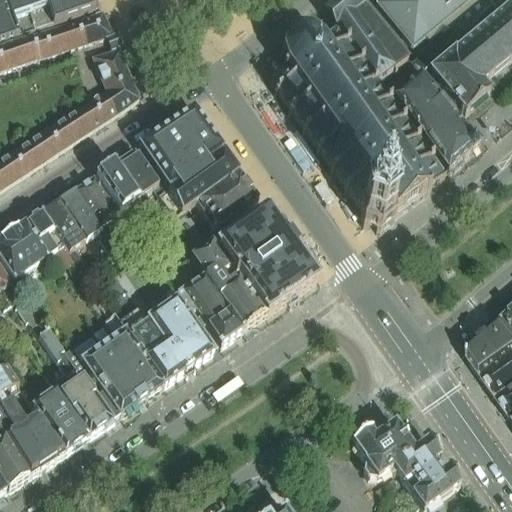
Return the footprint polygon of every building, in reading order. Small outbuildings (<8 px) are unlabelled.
[(90,0),(0,0),(0,47),(20,41),(14,24),(49,11),(54,29),(96,16),(90,0)] [(379,239),(394,227),(393,224),(396,222),(413,210),(425,202),(428,199),(427,198),(444,186),(429,166),(431,165),(429,163),(428,164),(374,89),(393,74),(394,75),(396,74),(395,72),(406,64),(353,0),(338,0),(319,16),(334,37),(320,47),(311,42),(313,40),(310,38),(308,40),(299,40),(298,38),(294,39),(295,41),(287,47),(285,45),(283,48),(285,50),(282,59),(279,59),(279,63),(282,63),(285,72),(275,80),(272,78),(270,81),(273,82),(272,88),(269,89),(270,93),(273,92),(275,97),(273,98),(275,101),(277,100),(289,116),(287,118),(289,121),(291,119),(303,136),(300,137),(303,140),(305,139),(317,155),(315,157),(317,160),(319,158),(331,175),(328,177),(330,180),(333,178),(345,194),(342,196),(344,199),(347,197),(359,213),(360,222),(362,232),(379,239)] [(385,0),(374,9),(411,54),(426,42),(440,53),(443,50),(494,4),(490,0),(385,0)] [(494,4),(443,50),(451,59),(428,78),(464,121),(489,100),(485,96),(492,89),(489,85),(511,65),(511,7),(503,15),(494,4)] [(0,49),(0,78),(111,45),(100,19),(0,49)] [(112,61),(95,68),(104,87),(109,98),(119,119),(128,113),(138,104),(138,103),(132,89),(127,78),(117,54),(110,57),(112,61)] [(392,103),(447,178),(448,179),(450,178),(449,177),(453,177),(462,169),(463,165),(462,165),(470,158),(470,159),(478,152),(418,80),(392,103)] [(0,196),(9,190),(119,119),(109,98),(0,168),(0,196)] [(193,118),(185,123),(166,136),(166,135),(159,140),(139,154),(161,186),(167,195),(181,185),(221,157),(199,127),(193,118)] [(142,200),(152,193),(158,190),(134,157),(115,170),(144,211),(148,209),(142,200)] [(237,180),(221,157),(181,185),(167,195),(156,202),(172,225),(197,207),(198,208),(237,180)] [(115,170),(95,182),(120,217),(124,225),(144,211),(115,170)] [(217,237),(257,208),(237,180),(198,208),(217,237)] [(126,228),(124,225),(120,217),(118,218),(94,183),(75,196),(99,231),(112,222),(119,233),(126,228)] [(58,207),(85,248),(97,239),(99,241),(97,243),(106,255),(113,251),(102,235),(102,236),(99,231),(75,196),(58,207)] [(85,248),(58,207),(41,218),(63,253),(74,268),(76,271),(82,267),(81,265),(81,264),(75,254),(85,248)] [(56,258),(63,253),(41,218),(20,233),(42,266),(56,258)] [(217,244),(211,248),(266,322),(266,323),(286,309),(289,314),(299,307),(296,303),(315,289),(266,220),(223,252),(217,244)] [(0,264),(13,285),(42,266),(20,233),(0,245),(0,264)] [(265,323),(266,322),(211,248),(187,264),(200,282),(242,339),(246,343),(254,338),(251,333),(265,323)] [(63,253),(56,258),(66,273),(74,268),(63,253)] [(0,312),(2,316),(20,305),(0,272),(0,312)] [(167,278),(161,282),(179,306),(188,320),(193,317),(218,352),(219,354),(242,339),(200,282),(180,296),(167,278)] [(139,312),(119,326),(128,339),(127,340),(129,343),(163,393),(173,386),(183,380),(186,383),(195,377),(193,373),(213,360),(211,357),(177,306),(175,307),(175,306),(175,305),(174,303),(173,302),(172,302),(171,301),(170,301),(169,301),(167,302),(166,302),(165,303),(165,305),(164,306),(164,307),(165,308),(165,310),(166,311),(167,311),(168,312),(148,326),(139,312)] [(53,392),(55,397),(88,444),(88,445),(103,435),(110,430),(110,429),(65,360),(27,305),(16,312),(26,327),(28,326),(63,379),(51,390),(53,392)] [(511,321),(503,329),(511,339),(511,321)] [(163,393),(129,343),(116,323),(105,331),(115,346),(100,356),(91,343),(72,355),(65,360),(110,429),(111,429),(118,423),(119,423),(137,411),(137,412),(146,406),(146,405),(163,393)] [(503,370),(511,363),(511,339),(503,329),(484,345),(503,370)] [(481,385),(503,370),(484,345),(470,357),(469,357),(468,367),(481,385)] [(481,385),(496,405),(511,393),(511,363),(503,370),(481,385)] [(0,437),(29,484),(38,478),(39,479),(55,468),(55,467),(64,461),(36,421),(23,430),(4,401),(17,392),(5,374),(0,377),(0,437)] [(87,445),(88,444),(55,397),(53,392),(42,400),(45,404),(31,413),(36,421),(64,461),(87,445)] [(511,393),(496,405),(511,428),(511,393)] [(352,450),(364,468),(362,478),(367,484),(372,486),(391,473),(393,477),(398,474),(395,470),(414,458),(394,430),(384,438),(383,437),(384,436),(385,434),(385,432),(385,430),(385,428),(385,426),(384,425),(383,423),(382,422),(375,426),(376,428),(377,429),(377,430),(377,432),(377,433),(376,434),(376,435),(375,436),(370,439),(369,438),(352,450)] [(0,485),(7,497),(8,498),(29,484),(0,437),(0,485)] [(411,483),(417,492),(444,472),(439,464),(428,448),(414,458),(395,470),(398,474),(406,486),(411,483)] [(430,511),(459,492),(448,476),(447,476),(444,472),(417,492),(412,495),(423,511),(430,511)] [(414,511),(423,511),(412,495),(411,496),(409,504),(414,511)]
